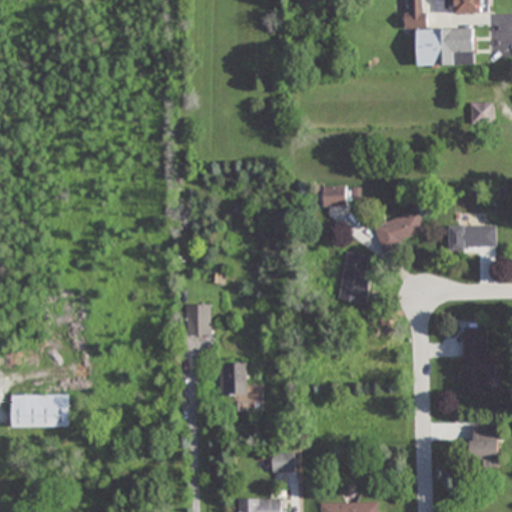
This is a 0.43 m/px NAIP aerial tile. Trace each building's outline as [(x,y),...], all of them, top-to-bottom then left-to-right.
[(476,65),(475,29),(426,30),(425,0),(406,0),(407,30),(418,29),(419,66),(476,65)] [(490,0),(449,0),(450,14),(490,13),(490,0)] [(472,124),(494,124),(494,103),(472,103),(472,124)] [(323,188),(323,208),(349,208),(349,188),(323,188)] [(382,249),(427,236),(420,211),(374,225),(382,249)] [(497,226),(450,226),(450,249),(497,249),(497,226)] [(373,255),(348,252),(344,278),(336,277),(332,301),(366,306),(373,255)] [(187,335),(214,335),(214,305),(187,305),(187,335)] [(462,328),(462,392),(486,392),(486,377),(496,377),(496,355),(485,355),(485,328),(462,328)] [(221,395),(247,395),(247,364),(221,364),(221,395)] [(70,395),(12,395),(12,428),(70,428),(70,395)] [(500,426),(471,426),(471,466),(500,466),(500,426)] [(295,455),(274,455),(274,472),(295,472),(295,455)] [(281,511),(282,499),(239,499),(239,511),(281,511)] [(321,503),(320,511),(379,511),(379,503),(321,503)]
